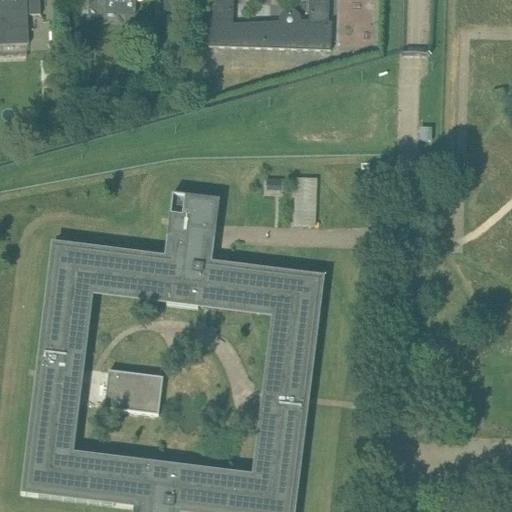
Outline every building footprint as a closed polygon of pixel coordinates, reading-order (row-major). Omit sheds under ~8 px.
[(0,0),(0,46),(28,45),(27,16),(40,16),(39,0),(0,0)] [(105,0),(105,14),(135,15),(135,0),(105,0)] [(213,0),(213,20),(209,20),(209,49),(269,50),(330,52),(331,24),(328,24),(328,0),(213,0)] [(54,63),(39,63),(39,85),(55,85),(54,63)] [(422,129),(422,142),(430,142),(431,129),(422,129)] [(314,228),(315,178),(293,178),(292,227),(314,228)] [(265,179),(265,191),(281,192),(281,179),(265,179)] [(294,511),(312,369),(323,277),(212,264),(219,201),(172,196),(164,258),(52,245),(37,369),(21,496),(133,510),(133,511),(294,511)]
